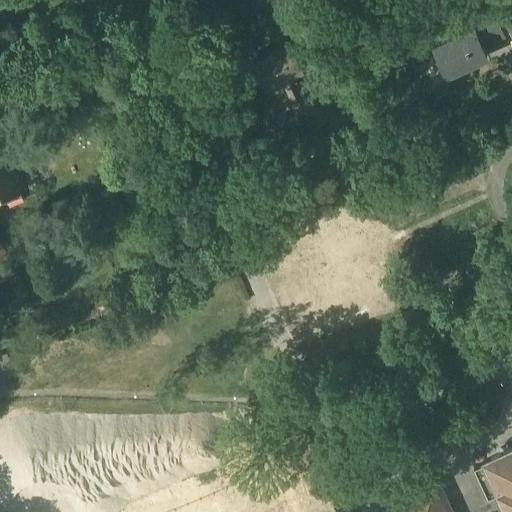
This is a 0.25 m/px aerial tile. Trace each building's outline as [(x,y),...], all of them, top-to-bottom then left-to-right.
[(472,20),(475,27),(435,44),(447,72),(488,55),(483,44),(505,34),(494,10),(472,20)] [(268,82),(304,66),(293,41),(257,57),(268,82)] [(299,84),(288,89),(292,100),(304,95),(299,84)] [(296,144),(297,146),(302,158),(323,148),(317,134),(296,144)] [(21,187),(27,184),(22,171),(17,173),(3,139),(0,140),(0,194),(4,193),(7,200),(23,194),(21,187)] [(0,274),(13,269),(0,240),(0,274)] [(43,326),(44,328),(46,334),(52,332),(50,325),(49,323),(43,326)] [(0,337),(0,346),(14,341),(11,333),(0,337)] [(442,478),(400,498),(406,511),(511,511),(511,447),(475,465),(489,496),(501,490),(510,511),(450,511),(441,492),(448,489),(442,478)]
